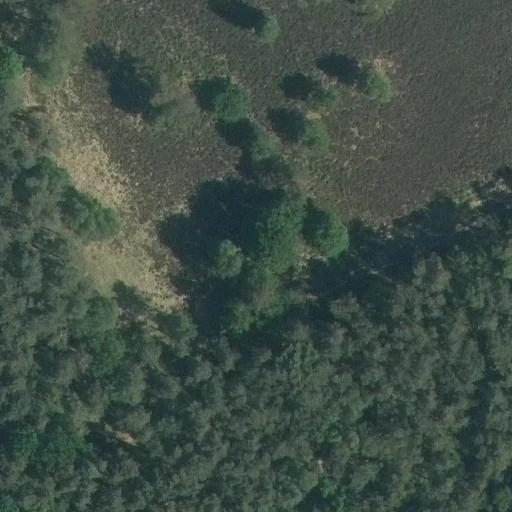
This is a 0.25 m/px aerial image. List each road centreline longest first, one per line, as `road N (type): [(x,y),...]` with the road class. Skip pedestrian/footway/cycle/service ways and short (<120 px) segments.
road 1 (track): [(511,203),(178,359),(112,406)]
road 2 (track): [(0,480),(112,406)]
